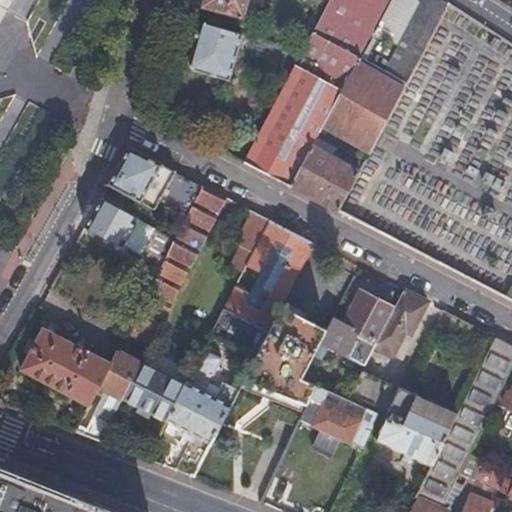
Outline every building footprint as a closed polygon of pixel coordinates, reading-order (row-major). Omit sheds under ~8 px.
[(203,0),(202,6),(241,17),(245,0),(203,0)] [(420,0),(388,0),(373,28),(372,30),(398,43),(401,37),(420,0)] [(443,0),(420,0),(401,37),(398,43),(397,44),(381,76),(402,87),(447,2),(443,0)] [(227,80),(240,34),(197,21),(190,46),(192,46),(188,62),(188,64),(190,67),(193,69),(227,80)] [(372,30),(373,28),(362,22),(351,41),(363,48),(372,30)] [(357,57),(311,32),(298,57),(242,162),(289,186),(311,145),(315,137),(355,62),(357,57)] [(361,50),(357,57),(355,62),(315,137),(323,141),(330,129),(363,147),(360,152),(366,155),(402,87),(381,76),(363,66),(369,54),(361,50)] [(311,145),(289,186),(336,210),(357,171),(311,145)] [(189,210),(202,186),(128,148),(108,184),(153,209),(160,196),(189,210)] [(99,200),(83,227),(134,254),(156,210),(153,209),(108,184),(99,200)] [(225,198),(202,186),(189,210),(159,267),(124,335),(148,347),(225,198)] [(267,220),(250,211),(234,243),(251,252),(267,220)] [(267,220),(251,252),(222,310),(267,332),(281,306),(314,244),(267,220)] [(344,323),(333,317),(326,329),(319,343),(345,357),(364,366),(376,342),(376,341),(394,307),(360,290),(344,323)] [(426,302),(403,290),(394,307),(376,341),(376,342),(374,345),(392,354),(405,330),(410,333),(426,302)] [(281,306),(267,332),(254,357),(242,379),(244,380),(302,402),(306,403),(315,384),(300,378),(319,343),(326,329),(303,317),(287,309),(290,304),(285,302),(283,307),(281,306)] [(18,370),(87,405),(97,386),(110,362),(41,327),(18,370)] [(511,364),(511,346),(493,336),(456,413),(430,465),(429,465),(413,496),(440,508),(468,453),(511,364)] [(202,349),(183,386),(166,421),(191,434),(174,470),(191,476),(220,421),(233,397),(206,383),(219,359),(202,349)] [(140,364),(115,351),(110,362),(97,386),(104,390),(83,434),(100,441),(122,399),(140,364)] [(154,355),(146,351),(140,364),(122,399),(166,421),(183,386),(147,368),(154,355)] [(361,371),(346,399),(346,400),(377,413),(376,415),(385,419),(375,440),(429,465),(430,465),(456,413),(361,371)] [(346,399),(315,384),(306,403),(299,418),(310,423),(309,425),(320,430),(313,444),(331,453),(338,438),(348,443),(349,441),(361,447),(376,415),(377,413),(346,400),(346,399)] [(511,407),(511,387),(509,393),(507,392),(502,402),(511,407)] [(286,445),(270,478),(288,487),(303,454),(301,448),(306,438),(298,434),(291,447),(286,445)] [(322,480),(307,511),(329,511),(356,458),(341,452),(327,483),(322,480)] [(511,511),(511,473),(509,472),(484,460),(469,495),(465,504),(462,511),(488,511),(498,490),(511,496),(511,511)] [(116,511),(0,466),(0,511),(116,511)] [(270,478),(259,503),(281,511),(292,489),(288,487),(270,478)] [(465,504),(469,495),(462,492),(458,501),(465,504)] [(446,511),(413,497),(404,511),(446,511)]
